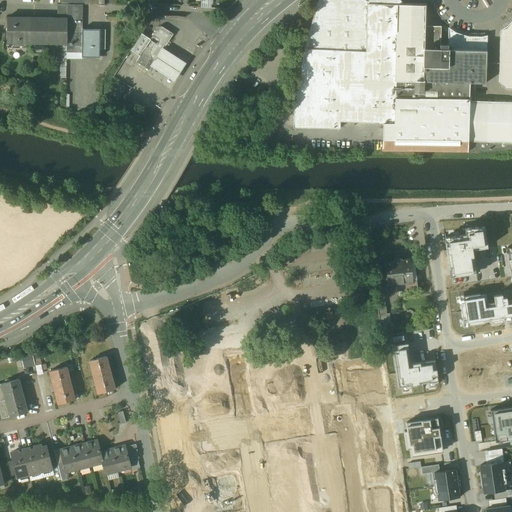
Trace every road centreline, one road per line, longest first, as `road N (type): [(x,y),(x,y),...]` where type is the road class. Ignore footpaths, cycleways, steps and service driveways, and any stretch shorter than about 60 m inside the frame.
road 1 (residential): [(116,308),(215,278),(298,222),(431,213)]
road 2 (secondary): [(270,0),(220,55),(133,204),(80,265)]
road 3 (residential): [(0,427),(133,393)]
road 4 (residential): [(431,213),(446,347)]
